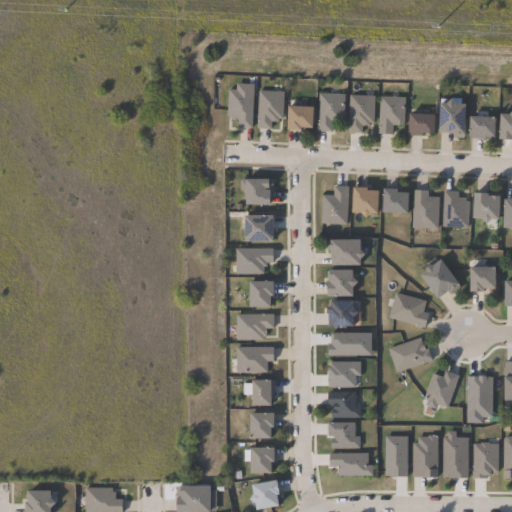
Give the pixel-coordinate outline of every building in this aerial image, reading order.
[(255,91),(253,128),(239,128),(239,120),(231,120),(231,117),(228,117),(229,89),(255,91)] [(285,92),(284,119),(280,119),(280,122),(272,122),(272,129),(257,128),(259,90),(285,92)] [(346,95),(345,123),(333,123),(333,132),(318,131),(320,93),(346,95)] [(376,96),(375,123),(371,123),(371,126),(364,126),(363,134),(349,134),(350,95),(376,96)] [(407,98),(405,126),(394,125),(394,134),(379,134),(381,96),(407,98)] [(455,98),(460,103),(470,103),(469,134),(456,134),(456,132),(443,131),(444,103),(450,103),(455,98)] [(317,107),(316,127),(304,127),(304,130),(290,129),(291,105),(317,107)] [(439,114),(438,133),(424,133),(424,136),(410,135),(411,114),(413,114),(413,113),(439,114)] [(511,139),(503,139),(504,113),(511,113),(511,139)] [(500,117),(499,136),(495,136),(495,140),(473,139),(474,116),(500,117)] [(260,189),(260,190),(263,190),(263,204),(239,205),(239,179),(263,179),(263,189),(260,189)] [(344,187),(342,225),(317,224),(319,195),(329,196),(330,186),(344,187)] [(383,191),(382,214),(374,214),(369,218),(364,213),(355,213),(357,187),(372,188),(371,190),(383,191)] [(413,193),(412,214),(386,213),(387,188),(401,189),(401,192),(413,193)] [(440,198),(438,229),(413,228),(414,190),(429,191),(428,197),(440,198)] [(471,202),(469,228),(443,227),(445,192),(460,192),(459,198),(467,199),(467,202),(471,202)] [(494,193),(493,197),(491,197),(491,220),(483,220),(479,224),(475,220),(476,194),(478,194),(478,193),(494,193)] [(511,199),(511,229),(506,234),(502,229),(496,229),(496,200),(499,200),(499,199),(508,199),(508,200),(509,200),(509,199),(511,199)] [(267,242),(238,242),(238,216),(266,216),(267,242)] [(365,249),(369,254),(365,260),(365,266),(336,266),(336,262),(335,262),(336,253),(335,253),(335,240),(365,240),(365,249)] [(259,274),(231,275),(231,249),(267,249),(267,264),(262,264),(262,267),(259,267),(259,274)] [(445,260),(463,284),(462,285),(463,287),(454,294),(452,291),(451,292),(451,293),(445,298),(444,297),(441,299),(424,275),(429,271),(430,264),(437,266),(445,260)] [(489,292),(474,292),(474,268),(500,268),(500,289),(489,289),(489,292)] [(356,296),(331,296),(331,282),(333,282),(333,271),(356,271),(356,277),(361,283),(356,287),(356,296)] [(511,280),(501,281),(501,308),(511,308),(511,280)] [(264,307),(243,307),(243,282),(267,282),(267,296),(264,296),(264,307)] [(430,314),(426,328),(390,318),(397,293),(427,301),(424,313),(430,314)] [(362,313),(357,318),(357,327),(332,327),(332,314),(331,314),(331,307),(335,307),(335,301),(358,301),(358,309),(362,313)] [(259,340),(232,340),(231,315),(269,315),(269,328),(262,328),(262,336),(259,336),(259,340)] [(417,338),(421,351),(424,350),(428,362),(392,374),(384,349),(417,338)] [(267,374),(237,374),(237,348),(274,348),(274,362),(267,362),(267,374)] [(511,363),(499,363),(499,406),(511,406),(511,363)] [(461,377),(449,408),(438,404),(436,409),(427,406),(429,401),(425,400),(434,374),(445,378),(447,372),(461,377)] [(265,407),(246,407),(246,381),(265,381),(265,407)] [(357,393),(357,407),(361,407),(361,419),(332,419),(332,409),(335,409),(335,407),(329,407),(329,393),(357,393)] [(274,439),(253,440),(253,414),(277,414),(277,428),(274,428),(274,439)] [(356,423),(356,438),(361,438),(361,448),(332,448),(332,439),(335,439),(335,437),(328,437),(328,423),(356,423)] [(452,432),(452,438),(464,438),(463,478),(438,478),(439,438),(443,438),(443,432),(452,432)] [(403,437),(402,477),(381,477),(381,437),(403,437)] [(434,438),(433,479),(408,478),(408,444),(413,444),(413,437),(434,438)] [(511,479),(499,479),(499,439),(511,439),(511,479)] [(495,445),(494,473),(483,473),(483,479),(469,479),(469,445),(495,445)] [(277,449),(277,463),(274,463),(274,475),(253,474),(254,449),(277,449)] [(282,507),(260,511),(259,504),(253,500),(256,495),(254,486),(280,481),(283,495),(280,496),(282,507)] [(213,511),(179,511),(180,499),(183,499),(183,487),(212,487),(212,486),(219,486),(219,492),(213,492),(213,511)] [(112,488),(112,493),(116,493),(116,500),(123,500),(123,511),(85,511),(85,488),(112,488)] [(54,511),(28,511),(28,503),(30,503),(30,492),(55,492),(55,500),(59,504),(54,510),(54,511)]
